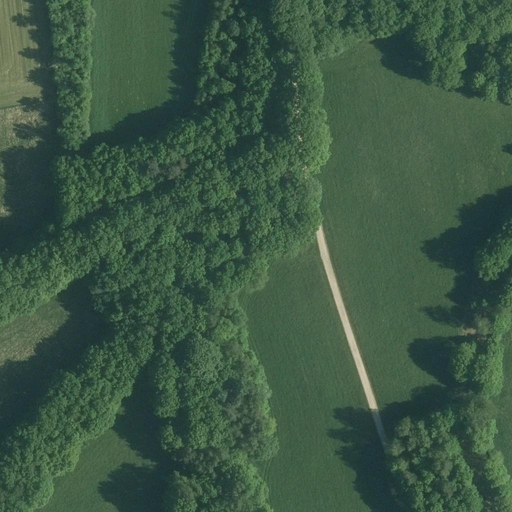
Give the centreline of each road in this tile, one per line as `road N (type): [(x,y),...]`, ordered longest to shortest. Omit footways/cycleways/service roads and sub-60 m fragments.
road 1 (track): [(292,0),(299,157),(390,459),(418,511)]
road 2 (track): [(298,140),(0,279)]
